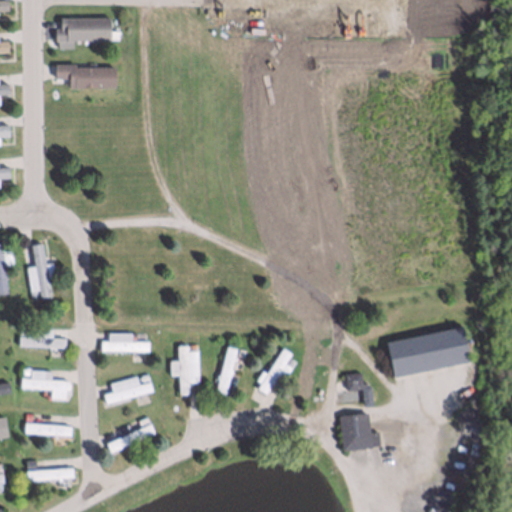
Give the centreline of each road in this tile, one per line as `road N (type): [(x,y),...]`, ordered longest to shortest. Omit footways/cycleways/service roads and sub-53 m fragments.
road 1 (residential): [(62,511),(246,427),(321,432)]
road 2 (residential): [(74,225),(97,492)]
road 3 (track): [(145,0),(150,150),(186,225)]
road 4 (residential): [(31,213),(31,0)]
